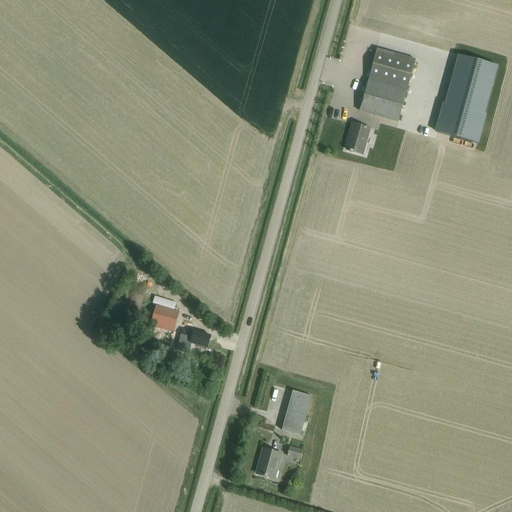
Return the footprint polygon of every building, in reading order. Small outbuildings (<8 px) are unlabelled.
[(396,122),(405,91),(414,59),(377,49),(359,111),(396,122)] [(456,54),(435,132),(474,143),(496,65),(456,54)] [(361,154),(369,128),(352,124),(350,133),(351,133),(347,150),(350,151),(350,152),(352,152),(361,154)] [(173,332),(179,313),(157,306),(151,325),(173,332)] [(191,332),(183,330),(180,340),(191,343),(191,344),(207,348),(211,336),(191,331),(191,332)] [(300,436),(311,396),(292,391),(281,430),(300,436)] [(299,460),(302,451),(289,448),(287,456),(299,460)] [(274,479),(280,453),(263,449),(260,460),(262,461),(258,474),(274,479)]
